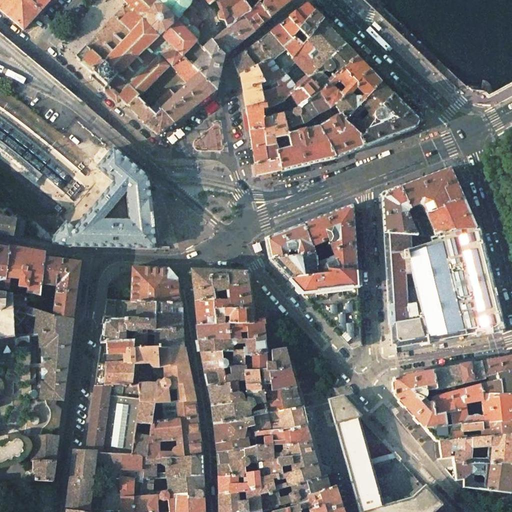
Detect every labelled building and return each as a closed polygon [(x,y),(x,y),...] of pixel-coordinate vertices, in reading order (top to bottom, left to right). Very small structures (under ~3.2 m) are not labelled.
[(0,0),(0,9),(23,30),(40,11),(28,0),(0,0)] [(28,0),(40,11),(50,0),(28,0)] [(75,55),(75,57),(76,57),(80,60),(79,62),(92,74),(89,77),(91,78),(103,88),(102,89),(116,102),(119,98),(127,106),(137,98),(153,82),(164,70),(170,64),(171,66),(196,41),(199,37),(198,32),(195,29),(200,21),(191,12),(183,17),(181,14),(188,8),(190,4),(191,2),(190,0),(122,0),(126,3),(124,5),(123,5),(123,7),(115,16),(114,16),(114,17),(105,27),(103,27),(103,29),(95,37),(99,41),(90,50),(86,46),(77,55),(75,55)] [(245,3),(241,0),(215,0),(216,0),(220,11),(217,14),(219,19),(224,20),(227,28),(227,29),(242,16),(250,10),(245,3)] [(265,0),(269,4),(263,9),(270,18),(291,0),(265,0)] [(254,31),(270,18),(263,9),(258,2),(250,10),(242,16),(254,32),(254,31)] [(294,34),(302,27),(313,13),(306,5),(280,25),(290,38),(294,34)] [(302,27),(294,34),(304,42),(321,21),(314,14),(314,13),(313,13),(302,27)] [(223,56),(254,32),(242,16),(227,29),(227,28),(222,32),(211,42),(223,56)] [(284,102),(290,96),(297,90),(306,82),(344,46),(321,21),(304,42),(294,34),(290,38),(282,47),(270,32),(257,43),(268,57),(254,66),(264,84),(267,82),(275,80),(279,88),(271,91),(266,92),(263,93),(262,94),(265,107),(265,110),(284,102)] [(290,38),(280,25),(270,32),(282,47),(290,38)] [(196,41),(171,66),(189,85),(200,76),(192,67),(207,54),(203,49),(196,41)] [(207,54),(192,67),(200,76),(215,91),(223,56),(211,42),(203,49),(207,54)] [(245,52),(253,67),(254,66),(268,57),(257,43),(245,52)] [(306,82),(319,92),(356,58),(344,46),(306,82)] [(240,76),(253,67),(245,52),(233,61),(239,77),(240,76)] [(348,92),(356,83),(368,71),(356,58),(319,92),(335,105),(343,98),(348,92)] [(240,77),(245,109),(265,107),(262,94),(263,93),(261,89),(260,85),(264,84),(254,66),(253,67),(240,76),(240,77)] [(164,70),(153,82),(163,92),(171,83),(172,78),(164,70)] [(379,83),(368,71),(356,83),(348,92),(343,98),(335,105),(340,114),(345,121),(379,83)] [(173,123),(215,91),(200,76),(189,85),(176,96),(163,110),(162,111),(173,123)] [(264,84),(260,85),(261,89),(264,88),(266,92),(271,91),(267,82),(264,84)] [(303,108),(319,92),(306,82),(297,90),(290,96),(298,108),(302,113),(303,108)] [(375,113),(392,95),(391,94),(379,83),(345,121),(359,138),(374,122),(373,121),(375,113)] [(170,90),(156,103),(163,110),(176,96),(170,90)] [(303,108),(302,113),(308,120),(317,115),(335,105),(319,92),(303,108)] [(413,130),(415,129),(418,121),(394,97),(392,95),(375,113),(373,121),(374,122),(359,138),(363,148),(413,130)] [(127,106),(147,124),(155,117),(149,110),(137,98),(127,106)] [(156,103),(149,110),(155,117),(162,111),(163,110),(156,103)] [(245,109),(248,131),(263,129),(263,120),(262,111),(265,110),(265,107),(245,109)] [(286,129),(303,124),(308,120),(302,113),(298,108),(293,110),(292,109),(281,112),(283,115),(286,129)] [(158,134),(173,123),(162,111),(155,117),(147,124),(158,134)] [(317,127),(335,159),(361,149),(363,148),(359,138),(345,121),(340,114),(317,127)] [(248,131),(251,150),(274,146),(274,145),(273,140),(287,136),(287,134),(286,129),(283,115),(263,120),(263,129),(248,131)] [(277,159),(281,171),(310,165),(335,159),(317,127),(287,134),(287,136),(288,141),(289,147),(275,152),(277,159)] [(0,155),(35,182),(42,175),(20,156),(0,141),(0,155)] [(274,146),(275,152),(289,147),(288,141),(274,145),(274,146)] [(251,150),(254,165),(277,159),(275,152),(274,146),(251,150)] [(147,178),(113,149),(112,150),(97,168),(114,182),(100,199),(74,230),(66,223),(54,236),(32,217),(25,224),(23,237),(69,247),(131,248),(155,249),(152,228),(154,228),(152,214),(152,210),(151,200),(149,200),(147,178)] [(259,176),(281,171),(277,159),(254,165),(256,177),(259,176)] [(399,188),(408,209),(416,207),(421,207),(425,215),(462,199),(448,169),(446,170),(401,187),(399,188)] [(381,199),(383,234),(415,235),(406,214),(408,209),(399,188),(381,195),(381,199)] [(425,215),(433,235),(474,226),(462,199),(425,215)] [(306,223),(302,224),(310,248),(311,247),(327,241),(331,251),(354,245),(352,207),(351,206),(350,206),(348,206),(306,223)] [(406,214),(415,235),(423,236),(416,219),(412,220),(408,209),(406,214)] [(14,220),(0,217),(0,233),(11,235),(14,220)] [(25,224),(17,217),(16,217),(14,220),(11,235),(23,237),(25,224)] [(269,260),(306,257),(314,256),(314,255),(311,247),(310,248),(302,224),(268,237),(266,238),(265,238),(265,239),(264,239),(264,240),(269,260)] [(384,238),(388,306),(388,305),(389,325),(391,324),(392,344),(394,344),(395,344),(396,347),(472,333),(478,332),(478,331),(479,330),(485,331),(487,330),(491,329),(496,326),(499,326),(475,229),(474,226),(433,235),(427,236),(423,236),(415,235),(383,234),(384,238)] [(327,272),(356,273),(354,245),(331,251),(334,258),(324,261),(327,272)] [(44,258),(45,254),(8,246),(4,289),(8,289),(10,277),(20,279),(18,286),(27,288),(26,293),(40,296),(42,284),(44,258)] [(289,281),(311,278),(328,275),(327,272),(324,261),(316,265),(316,255),(314,255),(314,256),(306,257),(269,260),(289,281)] [(80,262),(44,258),(42,284),(47,285),(57,286),(53,314),(53,316),(73,320),(75,300),(78,282),(77,282),(80,262)] [(135,302),(180,304),(177,279),(168,269),(132,267),(131,272),(130,302),(135,302)] [(194,300),(213,302),(214,301),(212,290),(207,271),(192,270),(191,270),(191,271),(190,271),(194,300)] [(212,290),(227,287),(227,286),(248,288),(247,275),(247,274),(246,274),(246,273),(245,273),(212,271),(207,271),(212,290)] [(311,278),(289,281),(302,295),(357,288),(356,273),(327,272),(328,275),(311,278)] [(213,310),(250,310),(248,288),(227,286),(227,287),(228,299),(229,301),(223,301),(214,301),(213,302),(213,310)] [(357,288),(302,295),(351,349),(354,348),(361,345),(357,288)] [(26,297),(24,296),(12,294),(4,293),(0,291),(0,352),(4,354),(10,353),(15,346),(15,337),(15,335),(13,309),(13,304),(29,307),(27,306),(26,304),(26,300),(26,297)] [(194,300),(196,325),(214,324),(213,310),(213,302),(194,300)] [(101,337),(100,343),(106,343),(132,340),(134,352),(145,351),(145,338),(155,337),(154,350),(182,348),(182,347),(180,304),(135,302),(136,319),(115,319),(103,318),(102,324),(103,325),(102,336),(101,337)] [(71,334),(73,320),(53,316),(29,307),(27,314),(34,317),(37,316),(34,335),(38,335),(40,347),(45,347),(45,358),(42,358),(42,363),(45,363),(45,370),(42,370),(42,375),(45,375),(45,382),(41,382),(40,398),(63,400),(71,334)] [(213,310),(214,324),(223,324),(223,316),(225,316),(226,316),(227,316),(228,316),(229,315),(229,321),(226,321),(227,324),(228,324),(252,326),(252,325),(250,310),(213,310)] [(228,324),(229,339),(232,338),(233,338),(235,338),(236,339),(237,340),(237,341),(263,337),(261,322),(252,325),(252,326),(228,324)] [(214,324),(196,325),(198,340),(229,339),(228,324),(227,324),(223,324),(214,324)] [(237,344),(244,344),(244,346),(245,348),(242,348),(242,352),(242,356),(266,353),(264,339),(263,337),(237,341),(237,342),(237,344)] [(231,344),(232,347),(234,347),(236,346),(237,344),(237,342),(237,341),(237,340),(236,339),(235,338),(233,338),(232,338),(229,339),(231,344)] [(200,353),(220,352),(231,352),(232,347),(231,344),(229,339),(198,340),(199,345),(200,353)] [(189,374),(183,347),(182,347),(182,348),(154,350),(145,351),(134,352),(132,340),(106,343),(106,354),(125,354),(125,363),(118,364),(106,364),(105,364),(97,363),(96,375),(95,387),(103,387),(131,388),(132,382),(132,373),(134,373),(135,371),(133,371),(133,365),(147,364),(150,369),(161,368),(163,379),(161,381),(159,380),(158,380),(157,380),(156,382),(155,383),(155,384),(147,385),(141,386),(135,388),(138,404),(152,403),(152,404),(195,401),(189,374)] [(242,356),(243,367),(246,366),(248,372),(258,372),(268,371),(272,371),(289,367),(284,350),(272,352),(272,356),(266,357),(266,353),(242,356)] [(200,353),(203,369),(223,368),(229,367),(243,367),(242,356),(242,352),(231,352),(232,363),(227,364),(226,359),(222,360),(220,352),(200,353)] [(495,375),(496,378),(497,381),(511,377),(511,356),(507,358),(480,363),(482,378),(495,375)] [(435,390),(482,378),(480,363),(479,363),(432,371),(435,390)] [(203,369),(207,387),(245,381),(244,371),(248,372),(246,366),(243,367),(229,367),(230,376),(229,376),(227,375),(226,376),(225,377),(223,368),(203,369)] [(245,381),(246,396),(262,394),(265,393),(264,386),(264,384),(269,383),(270,385),(271,392),(294,388),(289,367),(272,371),(268,371),(268,373),(265,374),(262,377),(262,382),(259,382),(258,372),(248,372),(244,371),(245,381)] [(150,369),(153,382),(146,383),(147,385),(155,384),(155,383),(156,382),(157,380),(158,380),(159,380),(161,381),(163,379),(161,368),(150,369)] [(432,371),(393,378),(394,396),(423,427),(443,426),(443,417),(443,414),(433,417),(431,403),(427,404),(423,399),(425,396),(426,394),(426,392),(435,390),(432,371)] [(481,396),(511,394),(511,377),(497,381),(479,385),(481,396)] [(241,397),(242,402),(247,401),(246,396),(245,381),(235,383),(237,394),(238,394),(238,395),(239,395),(240,395),(241,397)] [(207,387),(210,406),(242,402),(241,397),(240,395),(239,395),(238,395),(238,394),(237,394),(235,383),(207,387)] [(443,414),(443,417),(448,417),(449,425),(464,424),(469,424),(511,421),(511,394),(481,396),(479,385),(431,398),(431,403),(433,417),(443,414)] [(90,419),(86,452),(106,454),(121,455),(131,456),(142,455),(145,455),(146,455),(147,437),(133,436),(134,425),(147,426),(148,421),(151,411),(152,404),(152,403),(138,404),(135,388),(131,388),(103,387),(95,387),(90,419)] [(265,411),(266,414),(300,408),(294,388),(271,392),(265,393),(262,394),(262,397),(266,396),(268,400),(270,400),(272,400),(273,400),(273,402),(264,404),(265,411)] [(210,406),(213,424),(234,421),(250,418),(252,417),(266,414),(265,411),(249,414),(249,409),(251,408),(253,405),(264,404),(262,397),(262,394),(246,396),(247,401),(242,402),(210,406)] [(382,507),(372,471),(367,454),(357,418),(359,416),(360,416),(342,397),(329,401),(335,424),(359,511),(434,511),(442,505),(424,487),(421,490),(419,488),(412,494),(414,496),(412,499),(382,507)] [(147,426),(147,437),(146,455),(145,455),(145,458),(201,456),(195,401),(152,404),(151,411),(153,411),(159,411),(158,421),(155,421),(148,421),(147,426)] [(269,431),(304,427),(300,408),(266,414),(252,417),(253,426),(254,433),(269,431)] [(58,436),(61,410),(49,409),(47,428),(48,430),(47,434),(48,434),(58,436)] [(151,411),(148,421),(155,421),(158,421),(159,411),(153,411),(151,411)] [(213,424),(216,452),(255,447),(254,433),(249,434),(243,434),(243,433),(243,432),(243,431),(242,430),(242,428),(253,426),(252,417),(250,418),(234,421),(213,424)] [(434,439),(435,441),(435,442),(439,442),(455,440),(488,437),(511,435),(511,421),(469,424),(464,424),(449,425),(443,426),(423,427),(434,439)] [(134,425),(133,436),(147,437),(147,426),(134,425)] [(254,433),(255,447),(259,446),(259,435),(270,434),(270,437),(263,438),(263,446),(271,446),(282,445),(310,443),(304,427),(269,431),(254,433)] [(55,462),(58,436),(48,434),(47,434),(41,435),(31,436),(32,442),(33,449),(32,458),(31,461),(32,461),(55,462)] [(0,463),(5,462),(17,460),(26,455),(33,449),(32,442),(28,439),(25,437),(23,436),(17,435),(9,435),(6,436),(6,440),(0,441),(0,463)] [(511,435),(488,437),(487,447),(486,459),(485,465),(511,464),(511,435)] [(488,437),(455,440),(455,444),(456,451),(450,458),(452,465),(485,465),(486,459),(470,459),(471,448),(487,447),(488,437)] [(455,440),(435,442),(436,458),(437,458),(437,459),(440,459),(450,458),(456,451),(451,452),(450,445),(455,444),(455,440)] [(281,459),(313,455),(312,452),(310,443),(282,445),(283,451),(280,452),(279,455),(272,454),(271,446),(263,446),(259,446),(255,447),(256,462),(256,463),(281,459)] [(216,452),(217,477),(243,475),(242,468),(245,468),(247,467),(247,466),(248,463),(256,462),(255,447),(216,452)] [(73,451),(66,506),(97,511),(101,511),(101,507),(97,507),(88,506),(90,491),(92,478),(94,464),(105,465),(106,454),(86,452),(73,451)] [(105,465),(105,468),(120,469),(121,455),(106,454),(105,465)] [(121,455),(120,469),(137,470),(141,470),(142,455),(131,456),(121,455)] [(145,458),(145,455),(142,455),(141,470),(144,470),(143,480),(152,479),(168,478),(202,475),(201,456),(145,458)] [(257,472),(258,481),(259,481),(283,475),(281,467),(291,464),(293,472),(316,466),(313,455),(281,459),(256,463),(257,472)] [(437,460),(455,481),(452,465),(450,458),(440,459),(437,459),(437,460)] [(376,470),(390,466),(388,460),(374,464),(376,470)] [(35,480),(52,481),(55,462),(32,461),(32,471),(32,474),(32,480),(35,480)] [(281,467),(283,475),(285,474),(293,472),(291,464),(281,467)] [(452,465),(455,481),(463,482),(462,488),(482,490),(511,493),(511,488),(511,464),(485,465),(452,465)] [(293,472),(285,474),(283,475),(259,481),(260,491),(260,494),(277,490),(290,486),(319,478),(319,477),(316,466),(293,472)] [(240,492),(260,491),(259,481),(258,481),(257,472),(243,475),(217,477),(218,495),(240,492)] [(168,495),(192,494),(195,499),(203,499),(202,475),(168,478),(169,489),(165,491),(167,493),(168,495)] [(260,494),(261,511),(261,510),(281,505),(294,501),(297,505),(308,501),(306,496),(328,489),(328,488),(325,476),(319,477),(319,478),(290,486),(292,493),(288,495),(289,497),(279,500),(277,490),(260,494)] [(92,478),(90,491),(103,492),(104,480),(104,479),(92,478)] [(132,498),(131,511),(157,511),(157,500),(159,499),(158,495),(160,492),(151,493),(152,479),(143,480),(141,496),(139,496),(138,498),(132,498)] [(101,507),(101,511),(102,511),(116,511),(120,511),(120,483),(104,480),(103,492),(101,507)] [(120,483),(120,511),(131,511),(132,498),(134,484),(120,482),(120,483)] [(342,511),(334,486),(328,488),(328,489),(306,496),(308,501),(297,505),(297,506),(297,507),(298,510),(306,508),(308,511),(342,511)] [(511,493),(482,490),(487,497),(502,499),(511,493)] [(160,492),(158,495),(159,499),(162,501),(165,500),(166,500),(168,495),(167,493),(165,491),(160,492)] [(253,511),(261,511),(260,494),(260,491),(240,492),(218,495),(218,511),(253,511)] [(203,511),(203,509),(203,499),(195,499),(192,494),(168,495),(166,500),(167,511),(203,511)]
